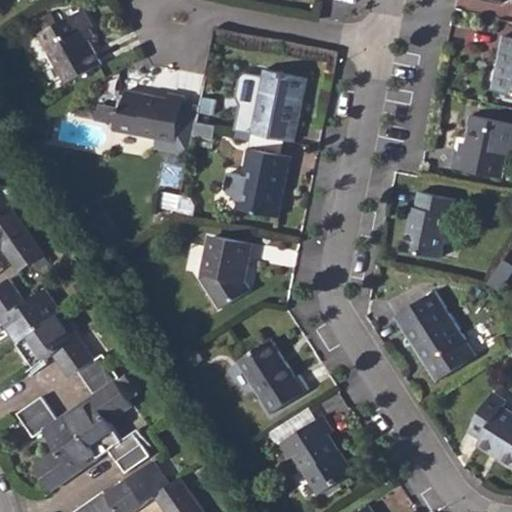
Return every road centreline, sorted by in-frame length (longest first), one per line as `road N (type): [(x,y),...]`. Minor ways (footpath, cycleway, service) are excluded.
road 1 (residential): [(478,511),(430,463),(334,305),(376,42)]
road 2 (residential): [(168,30),(191,11),(376,42)]
